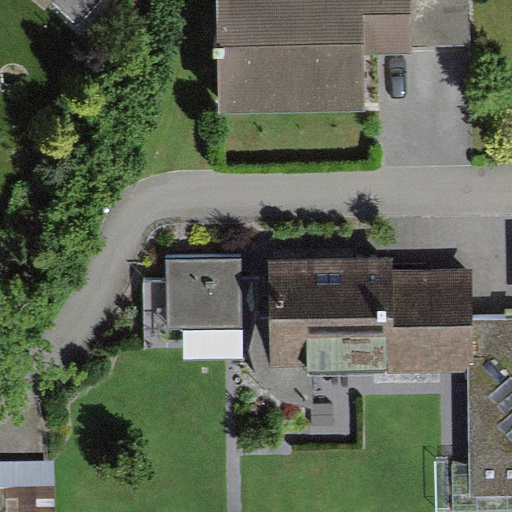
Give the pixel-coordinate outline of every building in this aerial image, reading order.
[(37,0),(47,9),(54,1),(54,0),(37,0)] [(54,0),(54,1),(79,24),(102,0),(54,0)] [(217,0),(220,113),(367,111),(366,55),(414,54),(414,44),(413,0),(217,0)] [(470,0),(413,0),(414,44),(470,43),(470,0)] [(267,259),(267,307),(268,321),(256,322),(251,336),(249,349),(253,365),(253,379),(264,390),(277,401),(310,409),(309,374),(467,372),(469,497),(511,496),(511,319),(472,321),(472,269),(392,270),(393,258),(267,259)] [(242,328),(242,260),(167,260),(167,280),(144,280),(144,347),(182,347),(182,328),(242,328)] [(0,486),(55,486),(54,460),(0,461),(0,486)] [(0,486),(0,511),(55,511),(55,486),(0,486)]
